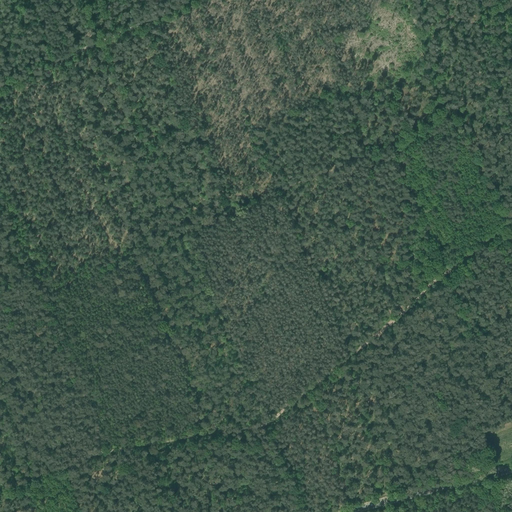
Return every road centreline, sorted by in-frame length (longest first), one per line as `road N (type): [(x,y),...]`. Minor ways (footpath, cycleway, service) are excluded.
road 1 (track): [(268,426),(511,219)]
road 2 (track): [(268,426),(113,452),(0,490)]
road 3 (track): [(191,0),(0,87)]
road 4 (tertiary): [(351,511),(511,469)]
road 5 (track): [(447,275),(380,143)]
